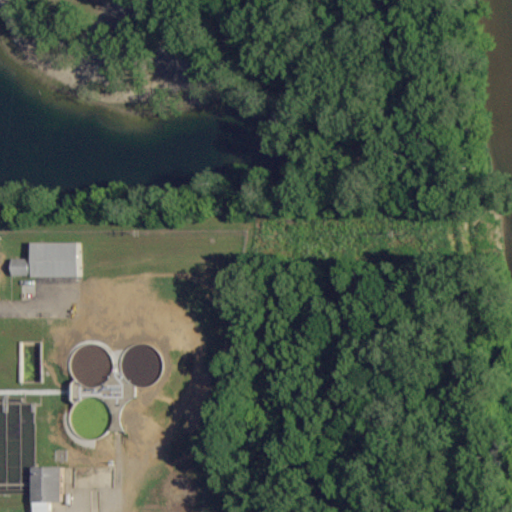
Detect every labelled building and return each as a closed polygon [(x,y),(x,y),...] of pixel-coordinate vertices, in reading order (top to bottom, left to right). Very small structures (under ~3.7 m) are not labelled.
[(83,243),(35,243),(34,277),(82,277),(83,243)] [(14,277),(32,276),(31,259),(14,259),(14,277)] [(7,484),(35,483),(33,404),(18,404),(18,401),(5,401),(7,484)] [(64,468),(35,468),(35,511),(51,511),(51,502),(64,502),(64,468)] [(184,480),(169,479),(168,501),(183,501),(184,480)]
